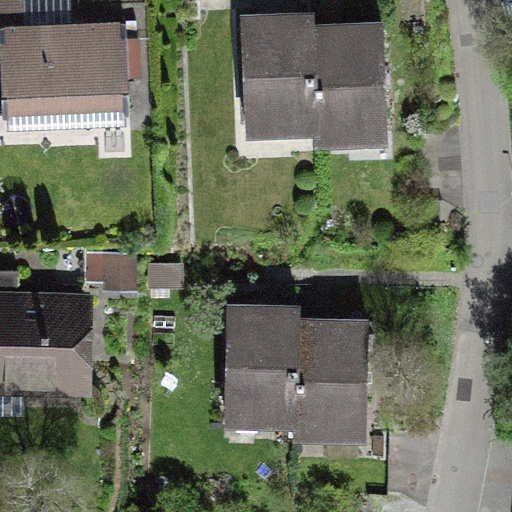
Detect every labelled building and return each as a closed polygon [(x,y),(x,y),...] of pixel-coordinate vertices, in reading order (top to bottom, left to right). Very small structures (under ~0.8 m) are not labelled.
[(242,15),(245,124),(315,122),(313,40),(312,27),(278,29),(277,14),(242,15)] [(126,22),(0,26),(0,52),(2,118),(54,116),(54,103),(92,101),(93,114),(129,113),(126,22)] [(386,131),(382,22),(346,23),(347,39),(313,40),(315,122),(316,134),(386,131)] [(366,171),(420,168),(418,136),(364,139),(366,171)] [(421,199),(420,168),(366,171),(368,202),(421,199)] [(18,270),(0,269),(0,374),(21,375),(21,386),(83,387),(85,301),(17,300),(18,270)] [(225,413),(295,415),(297,333),(297,320),(262,320),(263,304),(227,303),(225,413)] [(331,333),(297,333),(295,415),(295,427),(365,428),(367,319),(332,319),(331,333)] [(340,460),(387,461),(387,430),(341,429),(340,460)] [(386,493),(387,461),(340,460),(340,492),(386,493)]
